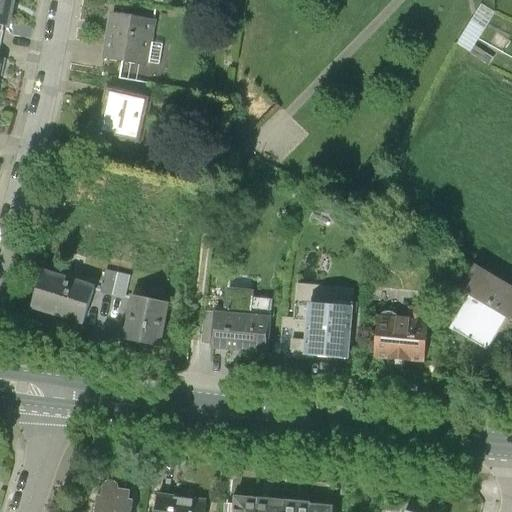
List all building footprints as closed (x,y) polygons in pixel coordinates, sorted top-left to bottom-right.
[(0,0),(0,20),(25,27),(31,0),(0,0)] [(167,15),(123,6),(113,54),(157,63),(167,15)] [(485,24),(474,18),(467,32),(461,43),(473,48),(485,24)] [(0,60),(0,96),(10,98),(17,65),(0,60)] [(159,98),(118,89),(108,132),(149,141),(159,98)] [(0,96),(0,131),(2,132),(10,98),(0,96)] [(480,298),(462,331),(499,351),(511,327),(511,276),(498,269),(498,271),(485,264),(469,292),(480,298)] [(106,281),(56,267),(44,307),(94,321),(106,281)] [(118,267),(113,289),(136,295),(141,272),(118,267)] [(179,297),(145,291),(138,334),(172,340),(179,297)] [(362,305),(319,302),(315,355),(358,359),(362,305)] [(420,319),(391,316),(387,355),(435,360),(440,307),(421,305),(420,319)] [(225,309),(215,309),(212,342),(222,343),(225,312),(225,309)] [(222,343),(222,345),(279,350),(282,317),(225,312),(222,343)] [(132,487),(121,486),(122,483),(121,481),(120,479),(116,477),(112,477),(109,478),(107,481),(106,484),(106,490),(101,489),(97,511),(132,511),(134,501),(130,501),(132,487)] [(160,494),(157,511),(204,511),(206,501),(160,494)] [(262,511),(264,496),(239,494),(239,499),(237,511),(262,511)] [(262,511),(286,511),(288,499),(264,496),(262,511)] [(237,511),(239,499),(231,498),(229,511),(237,511)] [(286,511),(311,511),(312,502),(288,499),(286,511)] [(335,511),(337,504),(312,502),(311,511),(335,511)]
